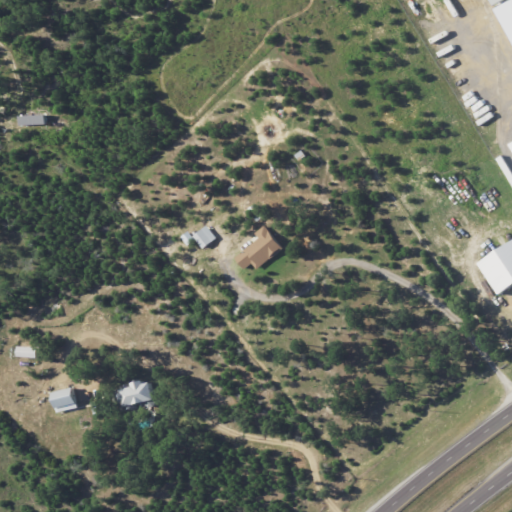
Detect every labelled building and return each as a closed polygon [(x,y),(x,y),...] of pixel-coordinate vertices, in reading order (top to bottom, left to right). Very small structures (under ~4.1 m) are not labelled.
[(20,116),(20,126),(46,125),(46,115),(20,116)] [(218,238),(208,225),(194,236),(204,249),(218,238)] [(260,271),(285,247),(265,226),(257,234),(260,237),(236,260),(246,270),(253,263),(260,271)] [(182,237),(189,246),(197,241),(190,231),(182,237)] [(498,295),(511,286),(511,241),(478,262),(498,295)] [(38,347),(18,347),(17,357),(38,358),(38,347)] [(129,407),(156,399),(151,379),(133,384),(133,387),(116,391),(119,404),(128,402),(129,407)] [(80,407),(75,387),(51,393),(56,414),(80,407)]
